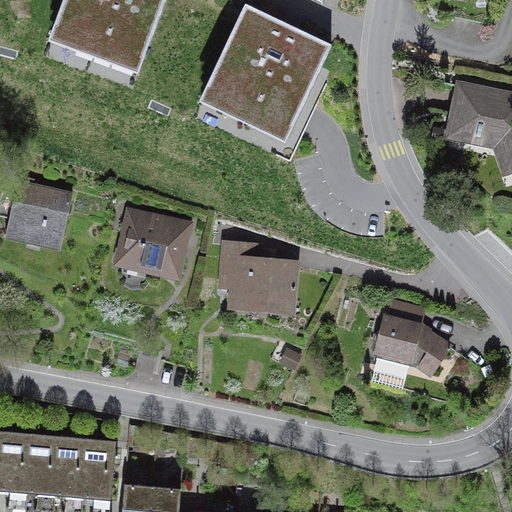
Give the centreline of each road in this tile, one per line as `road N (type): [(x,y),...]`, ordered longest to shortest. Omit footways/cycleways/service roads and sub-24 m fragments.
road 1 (residential): [(511,428),(486,449),(422,461),(0,377)]
road 2 (residential): [(380,45),(382,118),(408,186),(511,306)]
